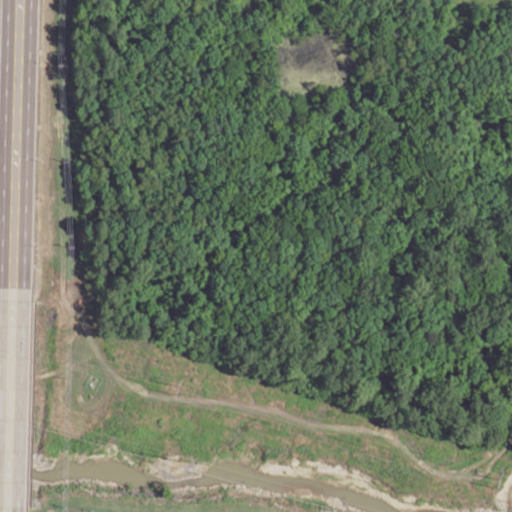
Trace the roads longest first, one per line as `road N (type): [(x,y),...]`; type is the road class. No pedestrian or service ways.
road 1 (primary): [(11,289),(21,0)]
road 2 (primary): [(6,511),(11,289)]
